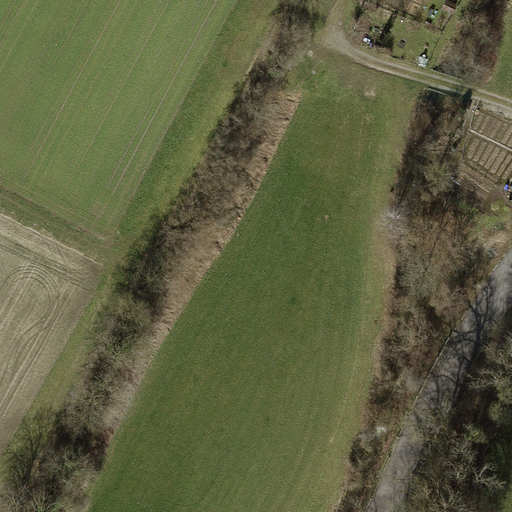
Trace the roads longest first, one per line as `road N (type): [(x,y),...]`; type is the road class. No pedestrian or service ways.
road 1 (residential): [(382,511),(427,405),(511,277)]
road 2 (track): [(511,107),(351,52),(337,31),(348,0)]
